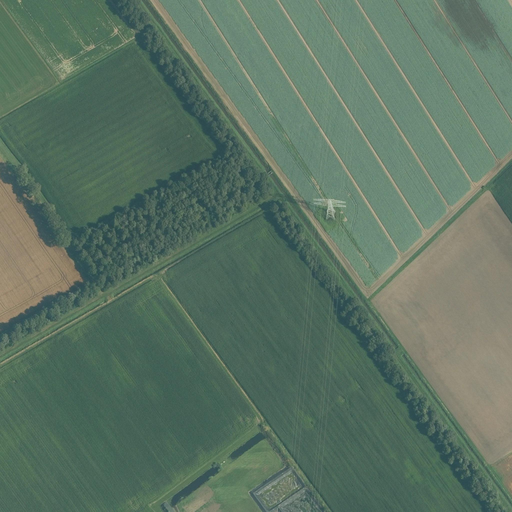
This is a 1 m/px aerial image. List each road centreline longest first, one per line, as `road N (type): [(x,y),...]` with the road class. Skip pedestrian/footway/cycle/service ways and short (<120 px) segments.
road 1 (track): [(279,193),(511,511)]
road 2 (track): [(279,193),(0,357)]
road 3 (track): [(279,193),(138,0)]
